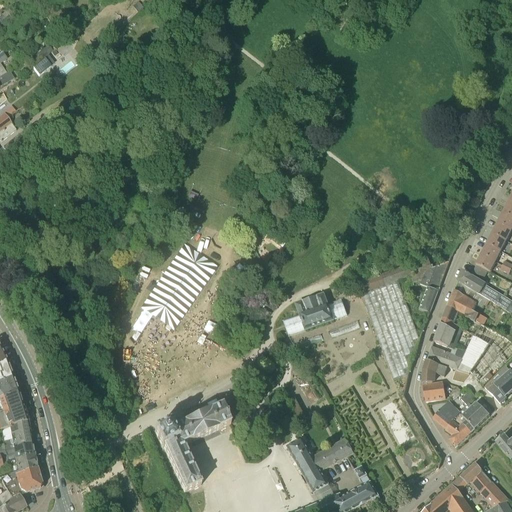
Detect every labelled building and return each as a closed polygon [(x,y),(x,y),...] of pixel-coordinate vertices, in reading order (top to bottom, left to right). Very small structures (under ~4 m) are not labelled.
[(0,14),(0,23),(12,14),(9,10),(2,16),(1,14),(0,14)] [(117,46),(125,41),(123,39),(126,37),(123,32),(113,39),(111,41),(114,45),(115,44),(117,46)] [(40,63),(49,55),(53,52),(49,46),(35,57),(40,63)] [(39,77),(51,68),(45,60),(33,70),(39,77)] [(0,78),(0,88),(14,79),(10,72),(7,74),(6,73),(2,77),(0,78)] [(13,105),(5,111),(10,117),(17,111),(13,105)] [(60,123),(62,122),(56,115),(54,112),(30,128),(16,139),(22,147),(37,136),(35,134),(42,129),(46,134),(60,123)] [(7,120),(8,119),(5,115),(0,118),(0,132),(9,126),(7,123),(8,122),(7,120)] [(0,165),(9,158),(2,150),(0,151),(0,144),(16,131),(8,119),(7,120),(8,122),(7,123),(9,126),(0,132),(0,165)] [(9,158),(22,147),(16,139),(2,150),(9,158)] [(503,213),(511,217),(511,204),(509,202),(503,213)] [(511,217),(503,213),(498,223),(511,231),(511,230),(511,217)] [(507,241),(511,231),(498,223),(492,234),(507,241)] [(501,252),(507,241),(492,234),(487,245),(501,252)] [(496,262),(501,252),(487,245),(482,255),(496,262)] [(490,273),(496,262),(482,255),(476,266),(477,266),(487,271),(490,273)] [(359,284),(363,295),(398,282),(411,278),(413,285),(423,281),(421,286),(428,289),(420,311),(431,315),(439,293),(450,263),(432,269),(428,258),(359,284)] [(503,267),(511,272),(511,271),(511,265),(505,262),(503,267)] [(483,278),(487,271),(477,266),(474,273),(483,278)] [(509,276),(511,272),(503,267),(501,271),(509,276)] [(488,300),(488,301),(507,312),(511,305),(511,301),(463,273),(464,272),(463,272),(459,282),(488,300)] [(398,282),(363,295),(361,295),(370,319),(393,381),(410,374),(413,362),(421,342),(398,282)] [(483,310),(488,301),(488,300),(459,282),(448,308),(458,313),(464,315),(467,309),(473,312),(474,313),(477,306),(483,310)] [(329,307),(324,295),(295,306),(299,316),(283,322),(289,338),(305,332),(306,334),(324,327),(335,323),(334,322),(348,317),(342,302),(329,307)] [(452,324),(458,313),(448,308),(443,319),(452,324)] [(480,341),(487,330),(476,324),(480,316),(474,313),(473,312),(467,309),(464,315),(467,317),(460,329),(462,330),(480,341)] [(454,351),(462,330),(460,329),(452,324),(443,319),(441,325),(434,344),(454,351)] [(503,339),(487,330),(480,341),(489,347),(471,374),(484,387),(511,358),(511,357),(497,349),(503,339)] [(470,376),(471,374),(489,347),(480,341),(474,338),(472,342),(472,343),(467,352),(463,361),(450,357),(451,356),(432,350),(427,362),(439,366),(449,369),(470,376)] [(0,371),(10,368),(7,362),(4,355),(0,357),(0,371)] [(449,369),(439,366),(427,363),(424,373),(423,386),(435,384),(435,376),(463,385),(466,376),(448,371),(449,369)] [(0,383),(14,379),(10,368),(0,371),(0,383)] [(495,387),(506,399),(511,393),(511,371),(511,372),(507,369),(493,382),(496,385),(495,387)] [(0,400),(19,394),(14,379),(0,383),(0,400)] [(507,400),(506,399),(495,387),(496,385),(493,382),(486,389),(493,396),(501,405),(507,400)] [(426,403),(438,401),(446,399),(443,383),(423,388),(426,403)] [(454,401),(462,393),(458,389),(450,397),(454,401)] [(467,407),(469,405),(476,398),(471,392),(462,401),(467,407)] [(0,416),(23,407),(19,394),(0,400),(0,416)] [(239,415),(242,408),(237,396),(219,404),(221,409),(211,414),(207,405),(181,417),(184,425),(174,430),(172,425),(155,432),(162,450),(164,449),(184,494),(201,487),(183,446),(207,435),(231,425),(229,419),(239,415)] [(460,414),(460,413),(450,403),(441,411),(434,420),(447,431),(461,415),(460,414)] [(472,434),(490,417),(477,404),(472,409),(469,405),(467,407),(460,413),(460,414),(461,415),(461,416),(462,418),(467,423),(464,426),(472,434)] [(18,425),(28,423),(23,407),(0,416),(0,431),(10,428),(18,425)] [(456,449),(472,434),(464,426),(467,423),(462,418),(461,416),(461,415),(447,431),(446,432),(448,434),(452,439),(449,441),(456,449)] [(6,452),(33,447),(28,423),(18,425),(10,428),(13,441),(6,443),(6,446),(5,447),(6,450),(6,452)] [(511,442),(511,443),(505,437),(496,445),(504,454),(511,462),(511,461),(511,442)] [(313,459),(303,440),(287,448),(313,494),(328,486),(321,473),(347,458),(363,487),(358,490),(366,504),(374,500),(377,505),(382,503),(346,441),(313,459)] [(9,463),(35,456),(33,447),(6,452),(5,452),(6,455),(0,457),(0,468),(9,466),(10,466),(9,463)] [(10,466),(9,466),(12,475),(20,473),(20,475),(38,470),(35,456),(9,463),(10,466)] [(509,501),(476,464),(453,486),(452,487),(458,494),(465,487),(466,486),(468,487),(471,484),(495,510),(509,501)] [(0,478),(5,488),(40,478),(38,470),(20,475),(20,473),(12,475),(0,478)] [(82,482),(89,478),(85,472),(78,476),(82,482)] [(22,496),(22,497),(26,494),(41,490),(43,486),(40,478),(5,488),(6,489),(7,489),(14,501),(22,496)] [(448,509),(462,499),(458,494),(452,487),(453,486),(425,511),(445,511),(449,510),(448,509)] [(20,498),(22,497),(22,496),(14,501),(7,489),(6,489),(7,491),(0,495),(0,501),(0,502),(4,508),(0,510),(0,511),(19,511),(26,508),(20,498)] [(353,511),(366,504),(358,490),(342,499),(340,496),(302,511),(353,511)] [(471,511),(462,499),(448,509),(449,510),(445,511),(471,511)] [(511,511),(507,503),(492,511),(511,511)]
